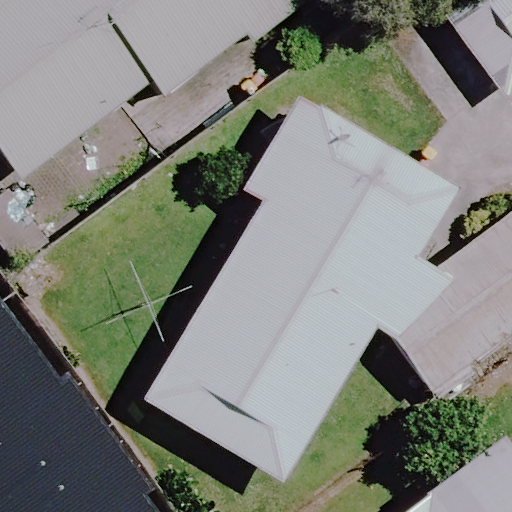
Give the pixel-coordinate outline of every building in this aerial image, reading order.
[(0,0),(0,172),(13,190),(145,92),(157,108),(302,0),(0,0)] [(511,92),(511,0),(424,0),(404,14),(478,117),(511,92)] [(409,246),(448,180),(300,94),(248,182),(265,192),(141,404),(272,481),(369,315),(409,246)] [(511,322),(511,200),(431,261),(409,246),(369,315),(387,327),(433,394),(473,365),(466,355),(511,322)] [(511,511),(511,479),(491,451),(408,511),(511,511)] [(128,511),(99,478),(59,511),(128,511)]
